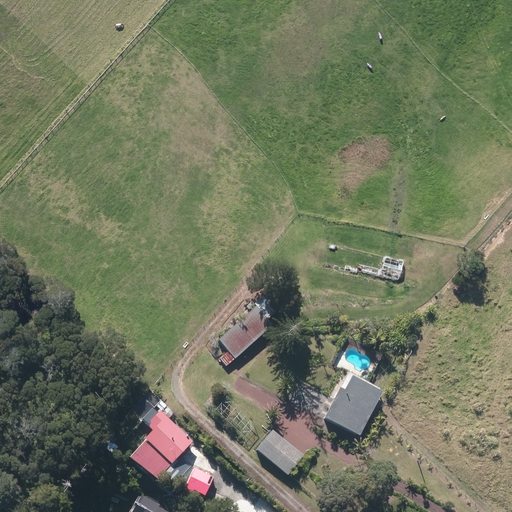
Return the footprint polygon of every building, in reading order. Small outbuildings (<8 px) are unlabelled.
[(323,262),(396,281),(401,261),(327,243),(323,262)] [(217,360),(224,368),(269,328),(264,322),(278,310),(264,295),(251,307),(253,308),(215,342),(225,353),(217,360)] [(318,422),(353,441),(376,397),(344,380),(337,394),(333,392),(318,422)] [(125,460),(152,484),(189,444),(164,420),(171,413),(148,392),(120,421),(132,431),(139,423),(149,433),(141,441),(142,442),(125,460)] [(253,452),(285,478),(301,457),(269,432),(253,452)] [(97,447),(119,465),(129,452),(107,434),(97,447)] [(194,442),(202,450),(207,445),(199,437),(194,442)] [(181,490),(201,499),(211,479),(192,469),(181,490)]
